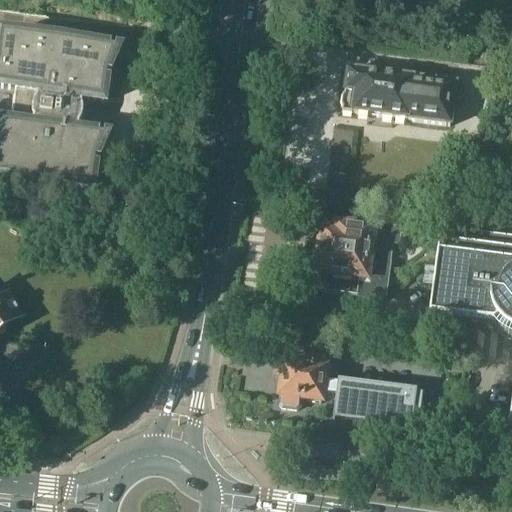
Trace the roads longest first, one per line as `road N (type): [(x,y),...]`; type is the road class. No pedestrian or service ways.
road 1 (secondary): [(193,352),(244,0)]
road 2 (primary): [(348,511),(202,486)]
